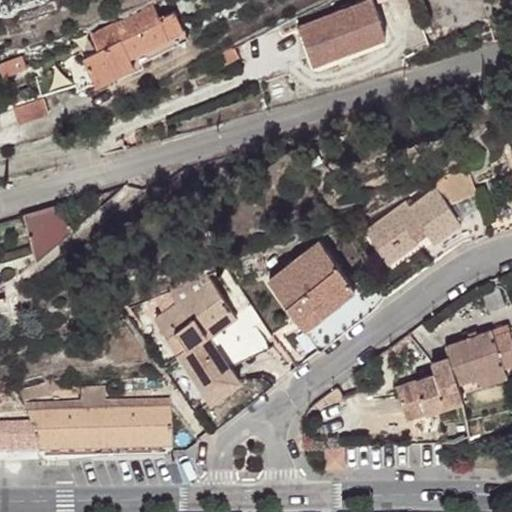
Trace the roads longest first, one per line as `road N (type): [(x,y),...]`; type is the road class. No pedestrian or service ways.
road 1 (unclassified): [(511,51),(89,178)]
road 2 (residential): [(281,400),(453,276),(511,254)]
road 3 (tertiary): [(279,496),(511,496)]
road 4 (tertiary): [(0,503),(224,499)]
road 5 (residential): [(224,499),(223,452),(241,427),(281,400)]
